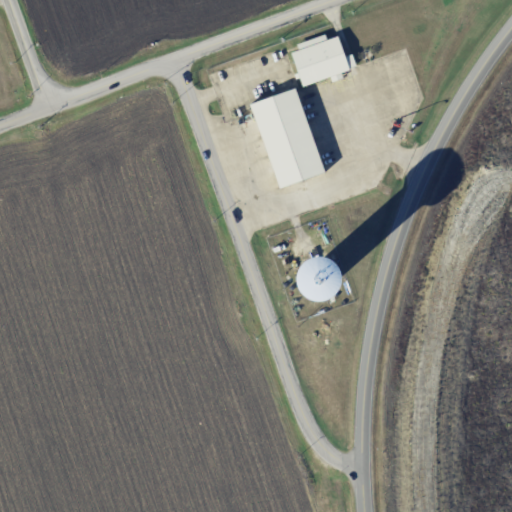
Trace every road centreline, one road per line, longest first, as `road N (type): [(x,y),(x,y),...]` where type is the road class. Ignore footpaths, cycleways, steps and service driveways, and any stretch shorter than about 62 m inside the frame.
road 1 (secondary): [(511,28),(439,134),(385,271),(364,389),(361,511)]
road 2 (tertiary): [(360,470),(318,446),(173,60)]
road 3 (residential): [(338,0),(173,60)]
road 4 (tertiary): [(173,60),(46,104)]
